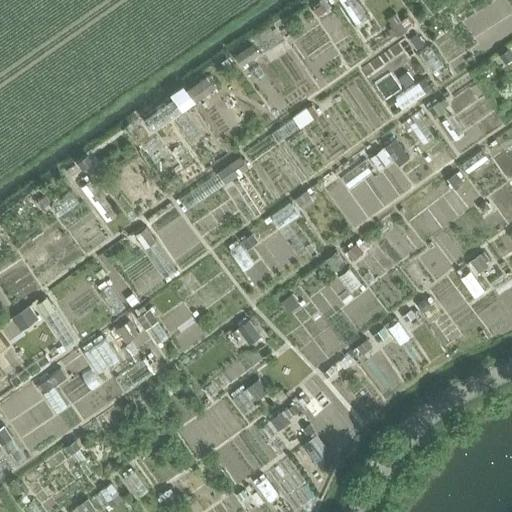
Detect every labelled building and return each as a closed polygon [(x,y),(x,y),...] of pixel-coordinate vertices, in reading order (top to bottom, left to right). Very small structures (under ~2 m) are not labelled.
[(253,43),(236,53),(241,62),(258,52),(253,43)] [(145,111),(153,126),(219,87),(210,73),(145,111)] [(404,105),(433,86),(426,76),(398,94),(404,105)] [(386,144),(399,161),(410,153),(397,135),(386,144)] [(188,206),(250,164),(243,153),(180,194),(188,206)] [(343,174),(351,184),(372,168),(364,157),(343,174)] [(294,199),(272,214),(279,224),(301,210),(294,199)] [(129,232),(137,245),(144,241),(167,277),(177,271),(145,222),(129,232)] [(479,268),(492,260),(485,249),(472,257),(479,268)] [(131,321),(113,327),(117,339),(136,333),(131,321)] [(110,333),(85,345),(98,371),(123,359),(110,333)] [(80,351),(36,379),(56,410),(70,401),(60,385),(89,366),(80,351)] [(235,389),(242,405),(269,393),(262,378),(235,389)] [(290,398),(272,419),(282,427),(300,406),(290,398)] [(0,425),(0,437),(15,461),(26,454),(6,422),(0,425)] [(316,431),(303,442),(323,465),(336,454),(316,431)]
